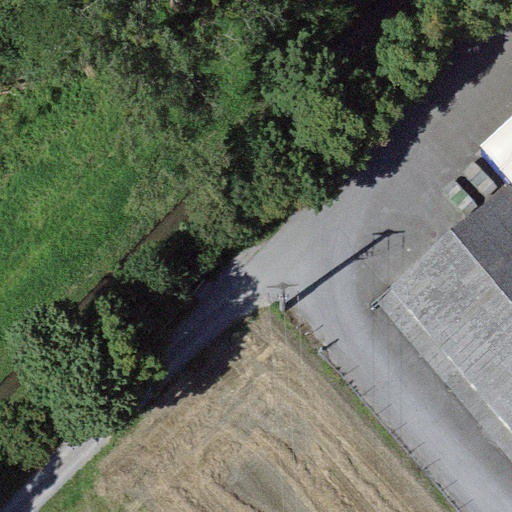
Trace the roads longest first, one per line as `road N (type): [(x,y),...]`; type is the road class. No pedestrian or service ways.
road 1 (track): [(28,511),(291,249)]
road 2 (residential): [(291,249),(511,26)]
